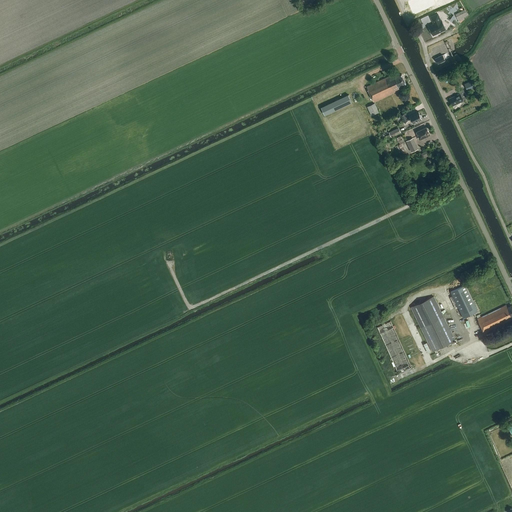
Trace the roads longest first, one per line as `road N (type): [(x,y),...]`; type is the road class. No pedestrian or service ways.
road 1 (tertiary): [(511,288),(375,0)]
road 2 (residential): [(511,242),(398,0)]
